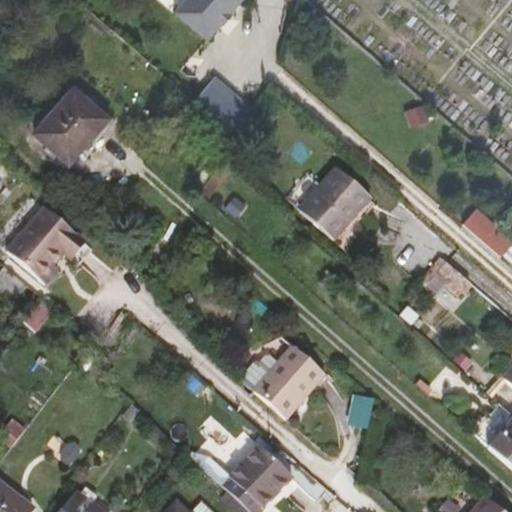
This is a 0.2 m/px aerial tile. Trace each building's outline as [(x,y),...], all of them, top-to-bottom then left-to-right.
[(228,15),(241,0),(185,0),(174,13),(206,41),(219,26),(221,27),(230,16),(228,15)] [(217,79),(196,104),(236,138),(253,110),(217,79)] [(73,88),(33,134),(69,166),(110,119),(73,88)] [(371,199),(335,169),(299,211),(334,241),(371,199)] [(34,227),(47,212),(43,208),(31,224),(34,227)] [(500,258),(511,245),(511,242),(477,209),(464,223),(500,258)] [(84,243),(47,212),(34,227),(31,224),(5,254),(44,287),(58,271),(55,268),(64,257),(69,261),(84,243)] [(426,289),(437,277),(448,264),(440,257),(418,282),(426,289)] [(458,296),(470,282),(448,263),(448,264),(437,277),(458,296)] [(0,294),(13,306),(28,287),(4,267),(0,272),(0,294)] [(35,334),(55,310),(42,299),(23,324),(35,334)] [(252,392),(286,421),(325,376),(292,347),(270,371),(252,392)] [(96,360),(86,353),(76,365),(87,372),(96,360)] [(252,392),(270,371),(261,363),(255,363),(240,381),(252,392)] [(511,368),(502,379),(511,388),(511,368)] [(346,426),(368,431),(374,400),(352,396),(346,426)] [(511,421),(488,449),(511,469),(511,421)] [(220,488),(245,511),(262,511),(294,479),(259,446),(220,488)] [(33,511),(36,509),(0,481),(0,511),(33,511)] [(100,511),(97,510),(107,498),(93,487),(84,499),(75,493),(61,511),(100,511)] [(500,511),(485,498),(472,511),(500,511)] [(190,511),(177,500),(166,511),(190,511)] [(210,511),(201,503),(192,511),(210,511)]
